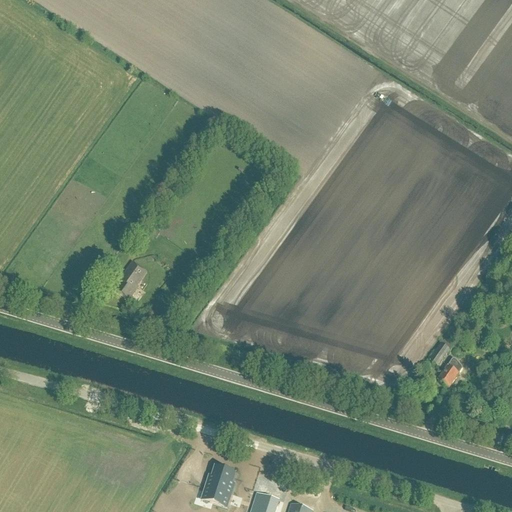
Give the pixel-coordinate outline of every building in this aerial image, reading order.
[(141,252),(149,240),(142,235),(134,247),(141,252)] [(215,266),(224,252),(218,248),(209,262),(215,266)] [(129,302),(138,289),(137,288),(146,274),(132,265),(123,277),(125,279),(116,293),(129,302)] [(439,369),(453,348),(445,342),(430,363),(439,369)] [(462,369),(456,362),(455,361),(454,361),(453,362),(448,369),(447,368),(437,382),(448,390),(458,376),(462,372),(463,371),(463,370),(462,369)] [(202,502),(202,503),(203,503),(209,505),(227,511),(230,503),(230,500),(235,487),(232,486),(235,476),(215,470),(212,480),(209,479),(207,484),(206,488),(203,498),(202,502)] [(275,502),(278,490),(263,485),(259,497),(243,492),(240,502),(253,506),(251,511),(278,511),(281,504),(275,502)]
